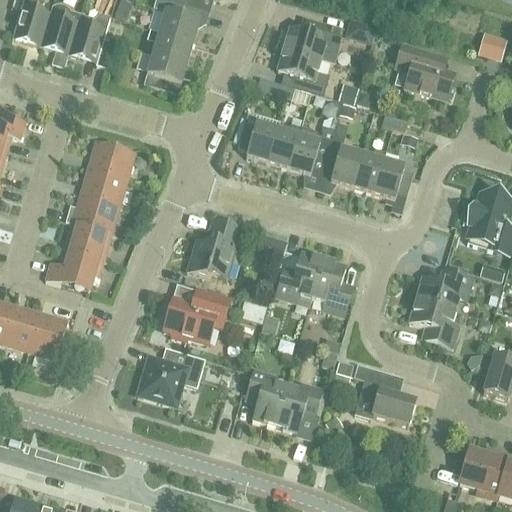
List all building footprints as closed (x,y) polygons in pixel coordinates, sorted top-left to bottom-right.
[(41,51),(50,18),(41,16),(44,4),(30,0),(24,0),(12,43),(41,51)] [(163,0),(163,3),(186,10),(188,0),(194,0),(215,6),(217,0),(163,0)] [(186,10),(163,3),(156,2),(153,13),(165,16),(159,37),(193,47),(199,26),(191,24),(195,13),(186,10)] [(132,7),(121,3),(114,20),(125,24),(132,7)] [(52,11),(50,18),(41,51),(68,59),(80,19),(70,16),(68,13),(65,10),(61,9),(57,9),(53,11),(52,11)] [(80,19),(68,59),(96,68),(110,21),(99,18),(95,23),(80,19)] [(351,26),(347,41),(369,48),(373,33),(351,26)] [(290,32),(283,54),(320,65),(332,69),(342,36),(319,29),(316,40),(290,32)] [(193,47),(159,37),(150,34),(147,45),(156,48),(152,58),(187,68),(193,47)] [(489,62),(493,47),(482,43),(477,59),(489,62)] [(104,44),(96,70),(108,74),(115,47),(104,44)] [(447,63),(429,58),(401,50),(394,73),(409,77),(403,95),(445,107),(446,104),(450,105),(454,94),(450,92),(454,80),(443,76),(447,63)] [(320,65),(283,54),(277,76),(303,83),(300,95),(323,102),(329,80),(317,77),(320,65)] [(187,68),(152,58),(143,90),(170,98),(173,87),(180,90),(187,68)] [(295,93),(280,89),(277,101),(291,105),(295,93)] [(0,176),(10,141),(20,144),(25,126),(0,118),(0,176)] [(267,169),(277,135),(256,128),(257,122),(247,119),(237,153),(248,156),(246,163),(267,169)] [(407,127),(384,120),(381,132),(404,138),(407,127)] [(277,135),(267,169),(288,175),(298,141),(299,141),(301,132),(291,129),(288,138),(277,135)] [(317,137),(301,132),(299,141),(298,141),(288,175),(309,181),(311,175),(322,178),(329,154),(319,151),(320,147),(318,146),(319,140),(317,137)] [(332,141),(329,154),(322,178),(332,181),(330,188),(352,194),(361,160),(341,154),(344,145),(332,141)] [(88,175),(126,187),(134,158),(96,147),(88,175)] [(361,160),(352,194),(373,200),(382,166),(383,166),(385,157),(375,154),(372,163),(361,160)] [(404,172),(383,166),(382,166),(373,200),(394,206),(396,199),(406,202),(413,178),(403,175),(404,172)] [(88,175),(80,204),(118,215),(126,187),(88,175)] [(468,208),(462,228),(472,230),(471,232),(468,242),(475,245),(474,249),(472,248),(472,250),(492,255),(508,260),(511,246),(511,236),(503,234),(510,211),(495,207),(496,204),(481,199),(477,211),(468,208)] [(118,215),(80,204),(77,212),(70,210),(65,227),(72,229),(72,228),(111,239),(118,215)] [(232,263),(241,234),(213,226),(206,250),(196,247),(187,277),(210,283),(212,278),(227,282),(232,263)] [(72,229),(67,248),(105,259),(111,239),(72,228),(72,229)] [(286,247),(256,238),(254,243),(256,249),(274,254),(271,262),(281,264),(286,247)] [(105,259),(67,248),(61,268),(99,279),(105,259)] [(310,311),(312,305),(323,265),(301,258),(295,279),(283,275),(275,301),(310,311)] [(346,271),(323,265),(312,305),(334,311),(332,318),(344,321),(352,295),(340,292),(346,271)] [(99,279),(61,268),(60,270),(50,268),(45,285),(88,298),(93,281),(98,283),(99,279)] [(422,282),(415,305),(455,317),(462,294),(468,296),(472,284),(446,277),(443,288),(422,282)] [(223,327),(229,306),(197,296),(193,307),(189,309),(173,304),(163,336),(172,338),(171,342),(186,346),(187,343),(208,349),(215,325),(223,327)] [(455,317),(415,305),(409,328),(429,334),(426,346),(452,353),(455,341),(449,339),(455,317)] [(0,345),(10,310),(0,306),(0,345)] [(10,310),(0,345),(0,348),(27,356),(39,318),(10,310)] [(39,318),(27,356),(56,364),(67,326),(39,318)] [(511,349),(507,365),(494,361),(483,398),(507,405),(511,389),(511,349)] [(196,394),(205,365),(169,355),(166,367),(149,362),(137,401),(175,412),(182,390),(196,394)] [(379,396),(380,391),(384,378),(357,370),(353,384),(363,386),(370,389),(366,403),(375,406),(371,421),(372,421),(408,432),(415,407),(379,396)] [(274,432),(286,392),(264,385),(266,379),(254,375),(246,401),(258,405),(252,425),(274,432)] [(286,392),(274,432),(297,438),(303,418),(315,421),(323,395),(310,391),(308,398),(286,392)] [(508,466),(509,466),(510,462),(492,457),(491,461),(469,455),(459,489),(479,494),(477,499),(497,505),(499,500),(498,500),(508,466)] [(511,467),(509,466),(508,466),(498,500),(499,500),(511,504),(511,467)]
